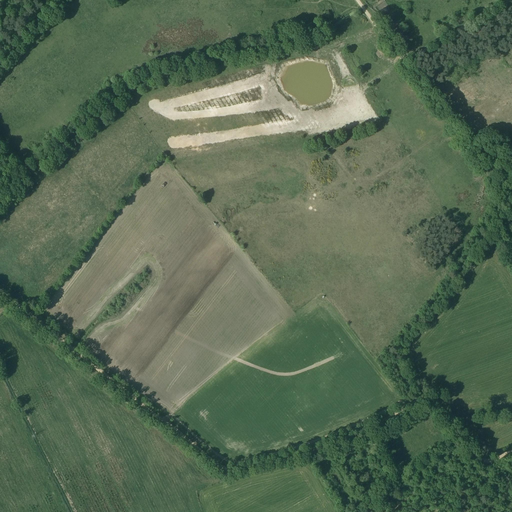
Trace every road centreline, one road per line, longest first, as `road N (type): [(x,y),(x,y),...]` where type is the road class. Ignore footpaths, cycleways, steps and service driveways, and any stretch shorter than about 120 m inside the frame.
road 1 (track): [(424,399),(326,445),(227,470),(0,291)]
road 2 (track): [(403,57),(510,0)]
road 3 (track): [(511,451),(483,463),(435,401),(424,399)]
